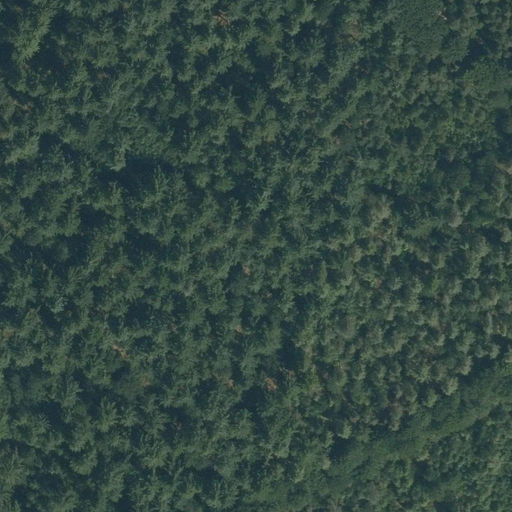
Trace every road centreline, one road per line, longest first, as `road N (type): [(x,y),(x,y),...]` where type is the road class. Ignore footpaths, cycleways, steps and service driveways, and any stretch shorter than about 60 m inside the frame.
road 1 (track): [(240,492),(235,346),(340,0)]
road 2 (track): [(240,492),(155,376),(0,206)]
road 3 (track): [(511,366),(387,439),(256,497),(240,492)]
road 4 (track): [(255,511),(240,492),(101,470),(0,432)]
